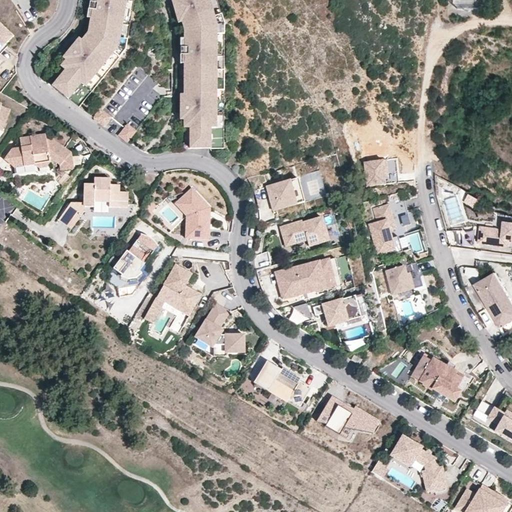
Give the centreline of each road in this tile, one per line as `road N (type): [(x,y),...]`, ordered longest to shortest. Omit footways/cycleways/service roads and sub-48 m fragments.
road 1 (residential): [(70,0),(27,62),(38,86),(142,159),(200,162),(221,173),(239,195),(241,277),(265,323),(511,475)]
road 2 (residential): [(511,377),(455,296),(427,193),(426,158)]
road 3 (track): [(426,158),(436,51),(452,31),(511,22)]
